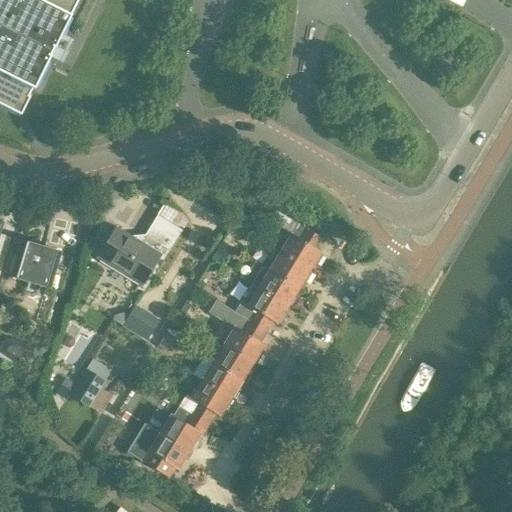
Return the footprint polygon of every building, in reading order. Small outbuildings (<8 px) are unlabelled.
[(0,0),(0,105),(20,116),(29,98),(27,97),(31,89),(33,90),(77,0),(0,0)] [(144,237),(169,252),(182,231),(157,216),(156,217),(158,218),(146,237),(144,236),(144,237)] [(274,251),(280,255),(309,272),(313,265),(317,267),(322,258),(319,256),(320,254),(316,251),(322,241),(292,223),(274,251)] [(137,286),(138,286),(159,254),(157,253),(156,255),(117,232),(119,229),(118,229),(98,261),(99,262),(100,259),(139,283),(137,286)] [(240,235),(230,229),(222,242),(232,248),(240,235)] [(59,253),(42,248),(22,242),(11,277),(49,289),(59,253)] [(232,248),(222,242),(213,256),(223,262),(232,248)] [(308,274),(309,272),(280,255),(269,271),(299,289),(303,282),(306,284),(311,275),(308,274)] [(294,297),(299,289),(269,271),(269,272),(262,268),(252,284),(288,306),(291,308),(297,299),(294,297)] [(283,314),(288,306),(252,284),(251,285),(252,286),(248,292),(254,296),(248,305),(247,307),(254,311),(248,321),(267,332),(272,324),(276,326),(277,324),(280,326),(286,316),(283,314)] [(248,321),(232,311),(213,299),(205,312),(226,325),(227,323),(234,327),(241,331),(248,321)] [(247,307),(248,305),(239,299),(232,311),(248,321),(254,311),(247,307)] [(122,327),(123,327),(146,342),(158,321),(134,306),(122,327)] [(260,344),(267,332),(248,321),(241,331),(234,327),(223,346),(252,365),(253,363),(256,365),(262,356),(259,354),(263,346),(260,344)] [(180,334),(169,328),(164,336),(175,342),(180,334)] [(175,342),(164,336),(157,347),(168,353),(175,342)] [(1,348),(0,350),(16,360),(17,359),(20,356),(20,351),(19,347),(16,344),(11,342),(7,342),(3,345),(1,348)] [(251,366),(252,365),(223,346),(211,364),(241,383),(244,384),(254,368),(251,366)] [(86,370),(105,382),(106,383),(112,371),(92,359),(86,370)] [(241,383),(211,364),(203,359),(192,377),(201,382),(230,400),(231,399),(234,401),(240,391),(237,390),(241,383)] [(88,408),(105,382),(86,370),(70,397),(88,408)] [(145,393),(147,389),(151,380),(141,373),(134,387),(145,393)] [(229,401),(230,400),(201,382),(190,399),(186,396),(178,408),(209,426),(215,417),(218,419),(224,410),(227,412),(232,403),(229,401)] [(126,424),(129,418),(131,415),(118,408),(113,416),(126,424)] [(202,437),(209,426),(178,408),(173,417),(170,415),(158,435),(188,453),(189,451),(192,453),(198,444),(195,442),(199,435),(202,437)] [(158,435),(143,425),(126,453),(168,479),(174,468),(177,471),(188,453),(158,435)]
